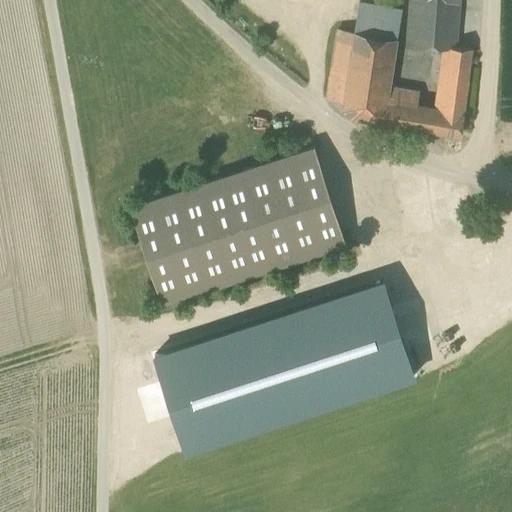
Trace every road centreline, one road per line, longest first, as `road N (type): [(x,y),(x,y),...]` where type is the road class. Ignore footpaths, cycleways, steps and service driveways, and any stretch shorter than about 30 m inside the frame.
road 1 (residential): [(48,0),(105,330),(101,511)]
road 2 (residential): [(192,0),(308,104),(427,171),(511,179)]
road 3 (track): [(470,179),(491,41),(489,0)]
